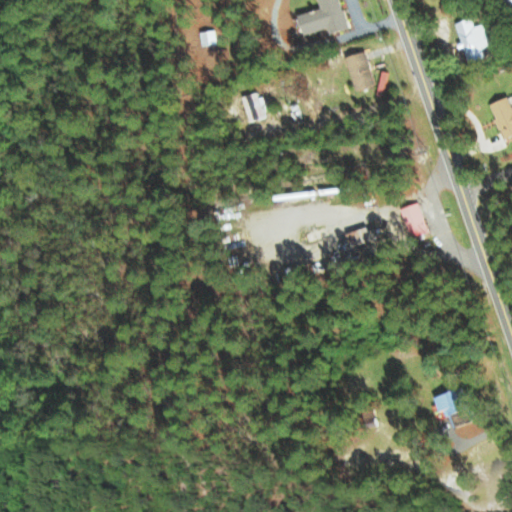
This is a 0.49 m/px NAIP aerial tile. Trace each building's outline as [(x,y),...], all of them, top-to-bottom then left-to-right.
[(322,0),(325,8),(304,14),(310,34),(331,27),(333,34),(354,28),(345,0),(322,0)] [(486,23),(477,25),(476,18),(458,22),(464,47),(467,46),(471,63),(489,59),(486,47),(492,45),(486,23)] [(378,86),(370,51),(351,56),(359,91),(378,86)] [(252,121),(269,117),(264,91),(247,94),(252,121)] [(511,94),(492,103),(507,138),(511,135),(511,94)] [(404,206),(412,237),(431,232),(422,201),(404,206)] [(356,244),(376,238),(372,225),(352,231),(356,244)] [(444,410),(450,408),(452,415),(475,407),(468,386),(439,395),(444,410)]
